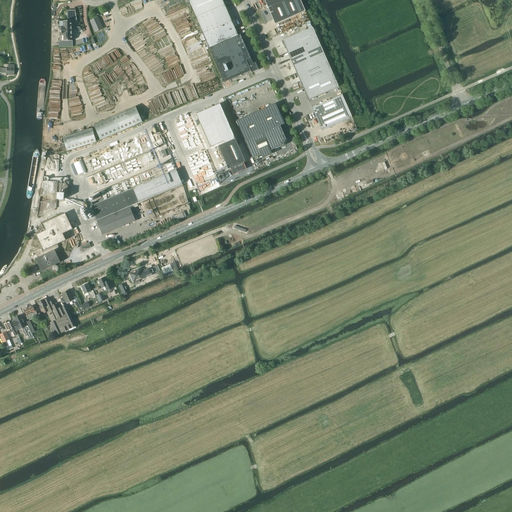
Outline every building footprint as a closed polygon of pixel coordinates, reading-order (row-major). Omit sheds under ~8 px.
[(196,18),(225,5),(222,0),(193,0),(189,2),(196,18)] [(264,0),(269,10),(290,0),(264,0)] [(300,0),(290,0),(269,10),(276,25),(306,11),(300,0)] [(203,34),(232,21),(225,5),(196,18),(203,34)] [(95,32),(103,29),(98,18),(91,21),(95,32)] [(60,41),(73,41),(72,21),(59,22),(60,41)] [(209,48),(238,36),(232,21),(203,34),(209,48)] [(313,28),(282,41),(308,100),(339,87),(313,28)] [(259,70),(256,63),(253,64),(241,35),(238,36),(209,48),(224,83),(251,71),(252,73),(259,70)] [(14,69),(15,65),(8,64),(8,68),(0,67),(0,72),(6,73),(6,74),(14,75),(14,69)] [(342,95),(312,108),(322,131),(352,118),(342,95)] [(221,103),(196,114),(210,148),(224,142),(225,144),(219,146),(227,166),(228,167),(229,169),(231,168),(233,173),(235,172),(235,174),(238,172),(238,171),(246,167),(244,163),(246,162),(221,103)] [(237,121),(253,158),(266,153),(268,156),(272,154),(271,151),(284,145),(286,139),(281,126),(285,124),(276,104),(237,121)] [(101,140),(143,122),(136,107),(94,125),(101,140)] [(67,151),(97,142),(92,128),(63,137),(67,151)] [(166,175),(134,188),(140,203),(172,189),(166,175)] [(59,183),(59,190),(66,190),(66,193),(71,194),(71,189),(69,189),(69,182),(64,182),(64,184),(59,183)] [(136,221),(130,207),(135,205),(140,203),(134,188),(90,207),(91,207),(85,210),(88,215),(93,212),(102,235),(136,221)] [(45,251),(45,252),(44,252),(43,252),(43,253),(44,253),(44,254),(43,256),(44,257),(38,260),(42,269),(53,264),(54,267),(53,267),(53,269),(54,271),(56,272),(59,271),(59,269),(58,266),(56,266),(55,263),(59,261),(54,252),(56,251),(58,247),(57,246),(57,245),(57,244),(65,240),(62,233),(72,229),(65,215),(45,224),(48,231),(38,235),(45,251)] [(175,262),(161,268),(165,276),(178,270),(175,262)] [(154,275),(152,268),(142,272),(141,269),(131,274),(135,283),(154,275)] [(107,282),(105,278),(99,281),(102,288),(105,287),(107,291),(113,289),(110,281),(107,282)] [(119,286),(123,294),(123,295),(128,292),(124,283),(119,286)] [(88,284),(81,287),(85,294),(88,293),(89,296),(91,295),(93,298),(96,297),(93,290),(91,291),(88,284)] [(67,303),(74,300),(70,290),(62,293),(63,295),(60,296),(63,303),(66,302),(67,303)] [(99,303),(105,300),(102,293),(96,295),(99,303)] [(44,300),(38,302),(44,314),(47,312),(52,322),(50,323),(56,335),(58,334),(58,335),(69,330),(70,331),(76,328),(71,316),(66,305),(64,306),(58,309),(56,304),(53,306),(49,298),(44,300)] [(35,311),(33,306),(28,308),(28,307),(24,309),(28,319),(38,314),(36,311),(35,311)] [(16,320),(12,322),(17,331),(20,329),(23,328),(26,336),(28,335),(30,339),(34,337),(32,332),(31,329),(27,322),(24,323),(21,315),(15,318),(16,320)] [(16,335),(13,328),(9,321),(4,323),(8,331),(10,331),(11,333),(12,333),(13,337),(16,335)] [(7,333),(1,336),(4,342),(6,348),(9,346),(7,341),(10,340),(7,333)]
